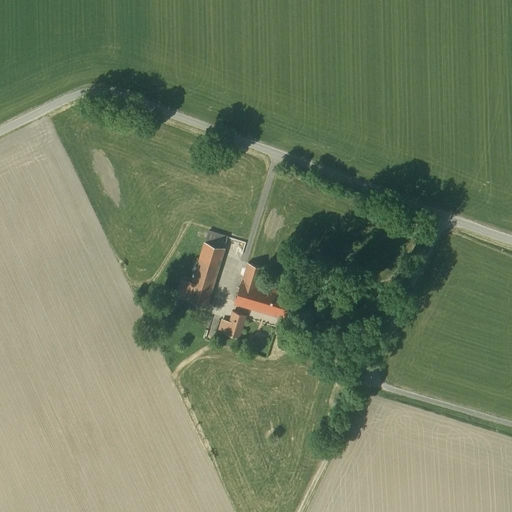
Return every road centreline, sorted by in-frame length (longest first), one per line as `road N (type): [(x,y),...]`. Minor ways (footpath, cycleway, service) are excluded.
road 1 (unclassified): [(443,219),(101,91),(0,132)]
road 2 (unclassified): [(511,424),(386,388),(371,375),(374,354),(443,219)]
road 3 (track): [(300,511),(371,375)]
